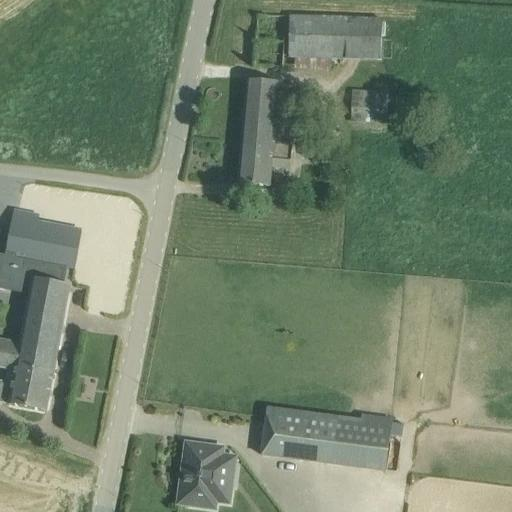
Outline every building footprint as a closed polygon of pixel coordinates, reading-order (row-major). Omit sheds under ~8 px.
[(380,61),(381,19),(291,16),(289,59),(380,61)] [(248,82),(239,185),(271,187),(272,169),(273,160),(292,162),(298,94),(279,93),(280,84),(248,82)] [(389,95),(351,93),(350,125),(388,126),(389,95)] [(344,123),(320,120),(317,139),(342,142),(344,123)] [(330,144),(306,140),(303,157),(327,161),(328,152),(330,145),(330,144)] [(0,381),(0,402),(9,404),(9,405),(47,413),(72,287),(65,285),(68,268),(75,270),(82,231),(39,223),(40,216),(29,214),(27,221),(13,218),(6,256),(0,254),(0,288),(30,294),(21,344),(0,339),(0,369),(15,373),(13,384),(0,381)] [(269,408),(263,456),(386,472),(392,424),(269,408)] [(188,445),(182,491),(185,491),(184,505),(215,509),(216,501),(229,503),(231,487),(219,485),(223,450),(188,445)]
